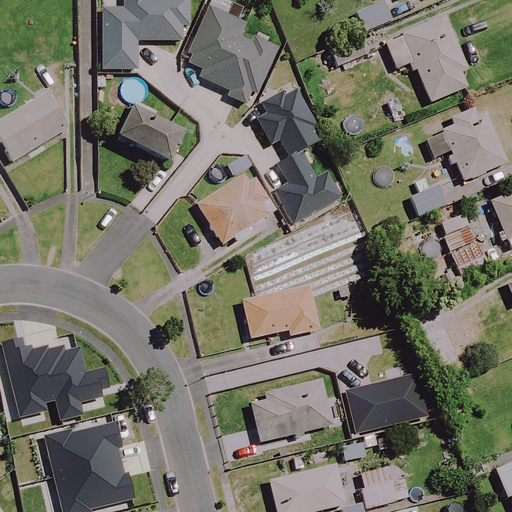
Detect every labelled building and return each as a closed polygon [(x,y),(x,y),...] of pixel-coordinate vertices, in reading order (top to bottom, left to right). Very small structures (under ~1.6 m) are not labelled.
[(125,0),(125,11),(104,11),(104,73),(140,73),(140,43),(183,43),(183,26),(189,26),(189,0),(125,0)] [(385,3),(352,15),(360,35),(392,23),(385,3)] [(246,26),(209,9),(188,56),(193,58),(189,67),(202,73),(199,80),(229,94),(227,99),(246,107),(251,95),(256,97),(278,50),(255,39),(252,44),(240,39),(246,26)] [(392,73),(405,68),(408,76),(413,74),(426,106),(463,91),(457,77),(463,75),(441,20),(380,45),(392,73)] [(365,58),(359,42),(328,54),(334,70),(365,58)] [(280,142),(290,161),(302,154),(321,144),(315,132),(318,129),(297,90),(285,97),(283,92),(261,105),(266,114),(256,120),(271,147),(280,142)] [(64,133),(41,97),(0,121),(0,151),(9,167),(64,133)] [(151,116),(131,107),(114,143),(164,167),(179,137),(148,122),(151,116)] [(429,163),(440,158),(446,171),(452,169),(460,186),(503,167),(480,115),(475,117),(471,109),(447,120),(451,130),(421,143),(429,163)] [(290,161),(277,168),(287,187),(275,194),(293,227),(342,201),(327,174),(316,180),(302,154),(290,161)] [(230,241),(232,245),(250,234),(247,230),(271,214),(246,175),(193,209),(218,248),(230,241)] [(436,185),(411,196),(419,215),(444,204),(436,185)] [(511,192),(485,204),(505,254),(511,250),(511,192)] [(483,275),(464,231),(439,242),(459,286),(483,275)] [(511,284),(503,289),(511,311),(511,284)] [(315,334),(305,290),(238,305),(247,343),(284,334),(285,340),(315,334)] [(343,390),(354,434),(424,417),(414,373),(343,390)] [(330,426),(320,380),(290,387),(244,398),(256,447),(330,426)] [(42,451),(73,440),(62,407),(70,405),(63,384),(24,397),(42,451)] [(340,448),(343,462),(363,458),(360,444),(340,448)] [(395,476),(393,463),(374,467),(376,474),(356,477),(363,511),(405,502),(399,475),(395,476)] [(511,511),(511,466),(492,475),(503,502),(506,500),(510,511),(511,511)] [(330,511),(342,510),(332,468),(264,484),(270,511),(330,511)]
